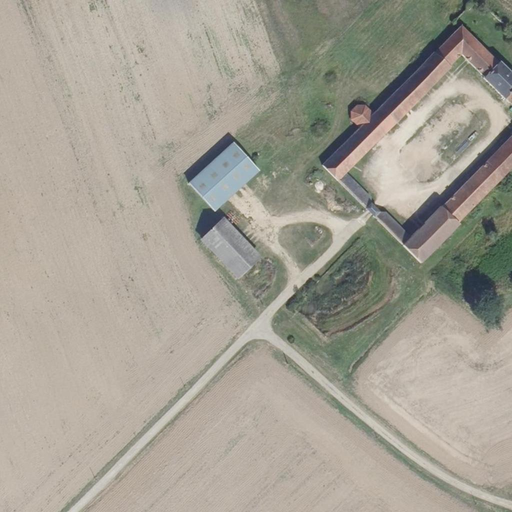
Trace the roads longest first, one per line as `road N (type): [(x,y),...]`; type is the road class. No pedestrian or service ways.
road 1 (track): [(511,504),(415,457),(258,325),(388,191)]
road 2 (unclassified): [(258,325),(72,511)]
